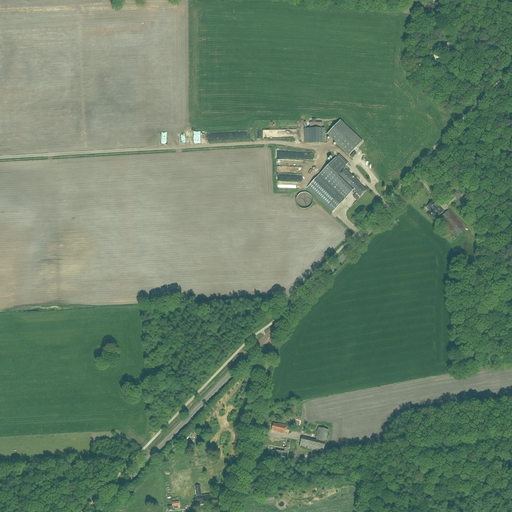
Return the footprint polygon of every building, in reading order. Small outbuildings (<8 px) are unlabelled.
[(340,120),(327,134),(349,156),(363,142),(340,120)] [(325,143),(325,129),(304,129),(304,143),(325,143)] [(290,137),(289,130),(266,131),(266,134),(261,134),(261,139),(290,137)] [(348,163),(339,155),(337,158),(336,157),(307,188),(333,212),(354,191),(360,197),(367,190),(345,169),(346,167),(345,166),(348,163)] [(455,197),(461,191),(458,189),(453,194),(452,195),(453,196),(454,196),(455,197)] [(312,202),(313,201),(312,199),(312,198),(310,195),(309,194),(307,193),(306,193),(304,193),(302,193),(300,194),(298,196),(296,199),(296,201),(296,202),(297,205),(299,207),(300,208),(302,209),(303,209),(305,209),(307,209),(308,208),(311,206),(312,204),(312,202)] [(450,202),(454,198),(449,193),(445,197),(450,202)] [(438,217),(443,211),(437,205),(433,201),(428,206),(438,217)] [(449,210),(439,220),(456,237),(466,227),(449,210)] [(272,430),(278,432),(285,434),(287,426),(278,423),(278,424),(274,423),(272,430)] [(323,452),(328,430),(319,428),(316,438),(317,438),(316,442),(302,438),(300,446),(323,452)] [(195,497),(196,503),(211,501),(210,495),(202,496),(200,485),(195,486),(197,496),(195,497)]
